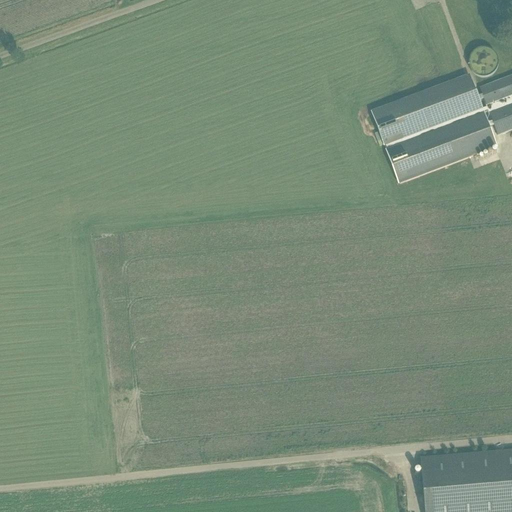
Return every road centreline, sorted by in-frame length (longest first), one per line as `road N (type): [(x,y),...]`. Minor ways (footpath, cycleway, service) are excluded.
road 1 (unclassified): [(0,488),(511,438)]
road 2 (unclassified): [(0,56),(157,0)]
